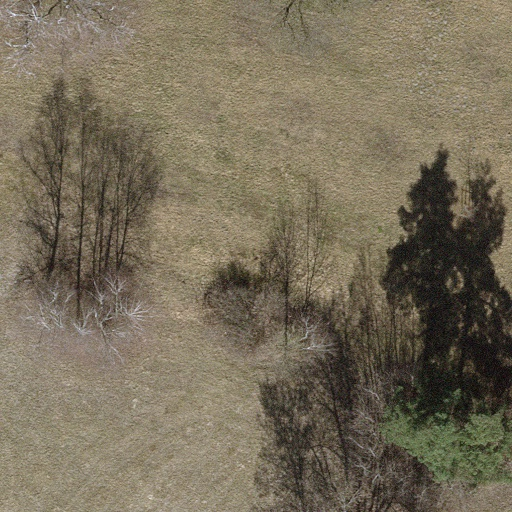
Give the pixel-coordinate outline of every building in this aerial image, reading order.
[(242,0),(234,47),(276,54),(284,5),(254,0),(242,0)] [(274,86),(264,134),(306,143),(316,95),(274,86)] [(2,103),(0,111),(0,144),(29,152),(40,113),(2,103)] [(356,168),(406,178),(419,117),(369,106),(356,168)] [(244,227),(291,242),(307,192),(261,177),(244,227)] [(362,277),(383,216),(334,199),(313,260),(362,277)] [(492,352),(511,336),(511,296),(503,286),(464,317),(492,352)]
